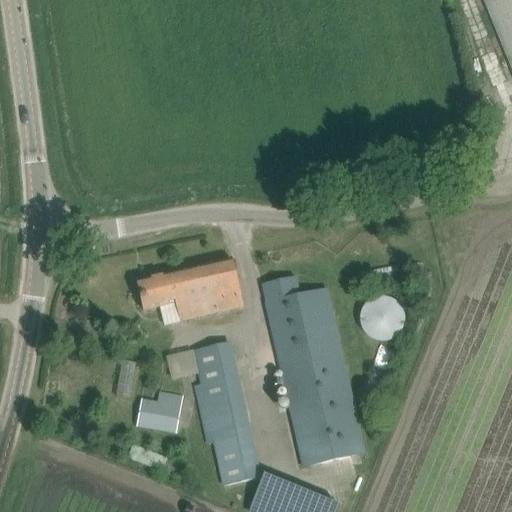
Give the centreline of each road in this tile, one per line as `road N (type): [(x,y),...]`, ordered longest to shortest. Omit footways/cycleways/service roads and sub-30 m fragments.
road 1 (unclassified): [(37,236),(203,211),(330,215),(511,183)]
road 2 (tertiary): [(37,236),(35,154),(12,0)]
road 3 (tertiary): [(0,460),(34,302),(37,236)]
